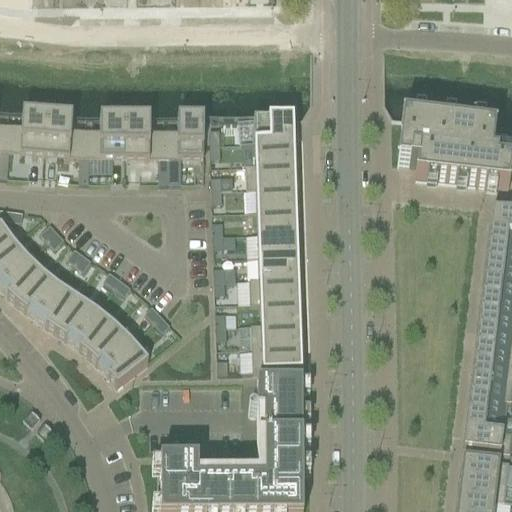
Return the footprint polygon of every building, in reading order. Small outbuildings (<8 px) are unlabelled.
[(5,135),(3,160),(43,163),(45,124),(20,122),(19,136),(5,135)] [(45,124),(43,163),(83,166),(84,141),(70,140),(70,126),(45,124)] [(84,141),(83,166),(123,166),(123,127),(98,126),(98,141),(84,141)] [(291,126),(251,126),(252,151),(292,149),(291,126)] [(123,127),(123,166),(161,166),(162,141),(148,141),(148,127),(123,127)] [(162,141),(161,166),(201,166),(201,140),(201,127),(175,127),(175,141),(162,141)] [(397,156),(395,172),(397,172),(397,171),(415,173),(414,186),(506,197),(507,195),(506,195),(509,171),(495,169),(496,163),(489,162),(492,140),(493,140),(493,138),(399,127),(399,129),(400,129),(397,153),(398,153),(398,156),(397,156)] [(218,140),(208,140),(208,153),(218,153),(218,140)] [(253,173),(243,173),(243,174),(293,172),(292,149),(252,151),(253,173)] [(218,153),(208,153),(208,166),(218,166),(218,153)] [(77,166),(77,179),(87,179),(87,167),(77,166)] [(156,167),(156,179),(166,179),(166,167),(156,167)] [(293,172),(243,174),(244,197),(293,195),(293,172)] [(77,179),(77,191),(87,192),(87,179),(77,179)] [(156,179),(156,192),(166,192),(166,179),(156,179)] [(219,185),(209,186),(209,199),(219,198),(219,185)] [(293,195),(244,197),(244,198),(254,198),(255,219),(294,218),(293,195)] [(219,198),(209,199),(210,212),(220,211),(219,198)] [(511,218),(490,216),(488,236),(511,238),(511,218)] [(294,218),(255,219),(255,242),(295,241),(294,218)] [(8,219),(6,228),(19,230),(21,220),(8,219)] [(220,231),(210,231),(211,244),(221,244),(220,231)] [(48,232),(39,241),(46,249),(55,240),(48,232)] [(0,260),(11,252),(0,235),(0,260)] [(511,238),(488,236),(486,253),(511,255),(511,238)] [(55,240),(46,249),(52,256),(62,247),(55,240)] [(295,241),(255,242),(256,265),(296,263),(295,241)] [(221,244),(211,244),(211,257),(221,257),(221,244)] [(11,252),(0,260),(0,291),(25,268),(11,252)] [(511,255),(486,253),(484,270),(511,272),(511,255)] [(73,257),(65,267),(73,273),(81,263),(73,257)] [(81,263),(73,273),(81,279),(89,269),(81,263)] [(257,287),(247,287),(247,288),(296,286),(296,263),(256,265),(257,287)] [(25,268),(0,291),(0,297),(5,303),(15,312),(41,282),(25,268)] [(511,272),(484,270),(482,286),(511,289),(511,272)] [(222,276),(212,276),(212,290),(222,289),(222,276)] [(108,280),(102,288),(112,296),(118,288),(108,280)] [(41,282),(15,312),(25,320),(34,327),(57,296),(41,282)] [(296,286),(247,288),(248,311),(297,309),(296,286)] [(511,289),(482,286),(480,303),(511,306),(511,289)] [(118,288),(112,296),(123,304),(129,295),(118,288)] [(222,289),(212,290),(213,302),(223,302),(222,289)] [(57,296),(34,327),(44,333),(43,334),(54,341),(75,307),(57,296)] [(511,306),(480,303),(478,320),(511,323),(511,306)] [(75,307),(54,341),(65,348),(71,352),(94,320),(75,307)] [(297,309),(248,311),(248,312),(258,312),(259,332),(249,333),(298,332),(297,309)] [(150,314),(143,321),(152,330),(159,324),(150,314)] [(94,320),(71,352),(77,357),(87,365),(113,335),(94,320)] [(511,323),(478,320),(476,336),(511,340),(511,323)] [(224,322),(214,322),(214,335),(224,335),(224,322)] [(159,324),(152,330),(161,340),(168,333),(159,324)] [(298,332),(249,333),(250,356),(299,354),(298,332)] [(113,335),(87,365),(96,373),(102,378),(130,351),(113,335)] [(224,335),(214,335),(215,348),(225,348),(224,335)] [(511,340),(476,336),(474,353),(511,357),(511,340)] [(130,351),(102,378),(107,384),(106,384),(115,394),(146,370),(130,351)] [(511,357),(474,353),(472,370),(511,374),(511,357)] [(299,354),(250,356),(251,381),(300,379),(299,354)] [(250,378),(249,358),(235,359),(236,379),(250,378)] [(225,368),(215,369),(216,382),(226,381),(225,368)] [(511,374),(472,370),(470,386),(511,391),(511,385),(511,374)] [(470,386),(468,403),(509,408),(511,391),(470,386)] [(196,469),(158,469),(157,511),(300,511),(300,389),(255,389),(255,419),(262,419),(262,490),(196,490),(196,469)] [(468,403),(466,420),(503,424),(504,408),(509,409),(509,408),(468,403)] [(30,417),(21,426),(30,434),(37,427),(38,426),(32,419),(30,417)] [(466,420),(464,436),(510,442),(510,441),(501,439),(503,424),(466,420)] [(42,432),(35,439),(36,440),(43,447),(52,438),(50,437),(43,430),(42,432)] [(464,436),(462,456),(508,462),(510,442),(464,436)] [(461,465),(458,485),(505,491),(507,471),(461,465)] [(458,485),(456,504),(493,509),(493,507),(502,509),(505,491),(458,485)]
